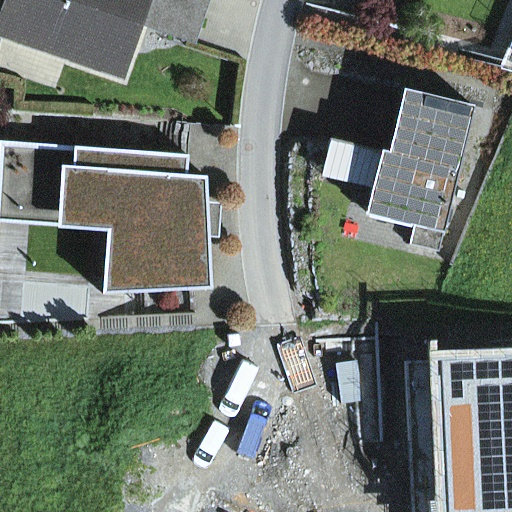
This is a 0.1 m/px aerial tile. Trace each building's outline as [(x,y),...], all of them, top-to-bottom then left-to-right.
[(143,9),(199,28),(208,0),(8,0),(0,26),(0,31),(121,73),(139,20),(143,9)] [(371,0),(365,21),(450,48),(465,0),(371,0)] [(193,44),(199,28),(143,9),(139,20),(193,44)] [(387,153),(331,139),(318,194),(368,206),(364,225),(412,236),(407,255),(437,262),(474,107),(402,90),(387,153)] [(189,156),(0,142),(0,215),(0,209),(123,218),(120,263),(137,264),(135,294),(212,290),(210,237),(196,236),(202,208),(208,209),(207,177),(187,176),(189,156)] [(196,236),(210,237),(208,209),(202,208),(196,236)] [(137,264),(120,263),(123,218),(0,209),(0,215),(0,223),(108,231),(103,295),(135,294),(137,264)]
